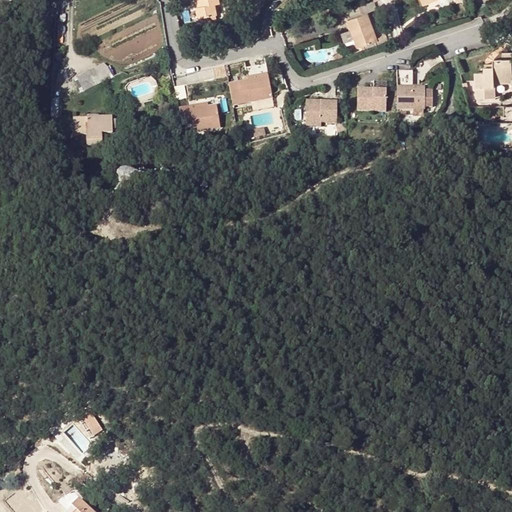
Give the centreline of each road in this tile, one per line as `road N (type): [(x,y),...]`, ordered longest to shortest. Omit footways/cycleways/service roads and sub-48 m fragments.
road 1 (track): [(104,232),(259,221),(315,187),(419,146),(451,113),(442,35)]
road 2 (track): [(235,511),(193,428),(220,423),(511,490)]
road 3 (residential): [(476,24),(295,78),(274,50),(263,48),(184,61),(176,55),(167,0)]
